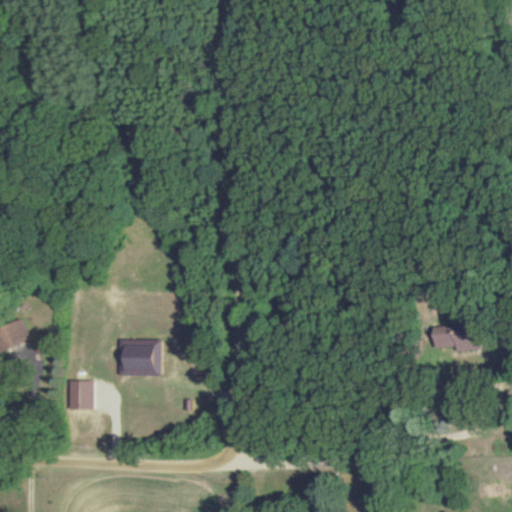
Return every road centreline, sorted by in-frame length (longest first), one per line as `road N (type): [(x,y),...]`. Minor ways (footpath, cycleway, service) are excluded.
road 1 (residential): [(242,466),(238,0)]
road 2 (residential): [(0,466),(403,463),(427,484),(428,511)]
